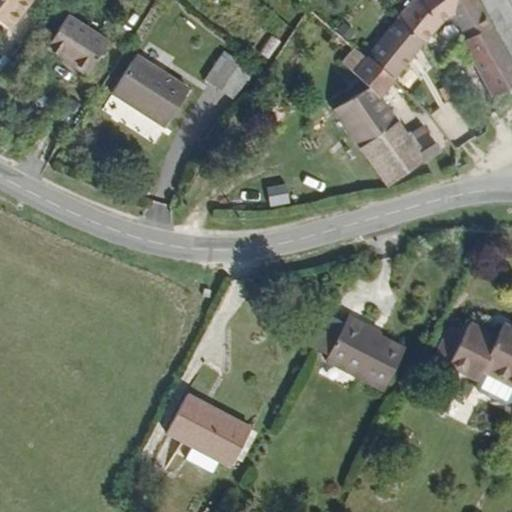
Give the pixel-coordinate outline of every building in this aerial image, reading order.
[(0,0),(0,34),(6,39),(30,0),(0,0)] [(414,0),(396,23),(425,51),(448,24),(460,48),(483,37),(465,0),(414,0)] [(378,72),(395,87),(425,51),(396,23),(370,56),(356,43),(352,49),(360,58),(378,72)] [(482,110),(511,96),(511,90),(483,37),(460,48),(454,56),(482,110)] [(65,47),(48,77),(87,102),(105,75),(65,47)] [(379,106),(395,87),(378,72),(360,58),(352,49),(346,58),(366,88),(333,112),(389,194),(439,158),(430,143),(410,155),(379,106)] [(223,70),(206,93),(232,114),(249,91),(223,70)] [(137,80),(117,116),(166,145),(185,109),(137,80)] [(378,394),(399,353),(356,330),(357,327),(345,320),(321,362),(378,394)] [(511,351),(497,343),(489,359),(483,356),(484,351),(464,343),(460,350),(449,344),(435,373),(477,395),(474,402),(501,416),(511,415),(511,413),(511,351)] [(248,430),(218,415),(216,420),(207,416),(196,410),(198,405),(183,398),(164,436),(230,470),(248,430)] [(216,420),(218,415),(209,410),(207,416),(216,420)] [(122,511),(130,496),(121,491),(112,507),(120,511),(122,511)]
